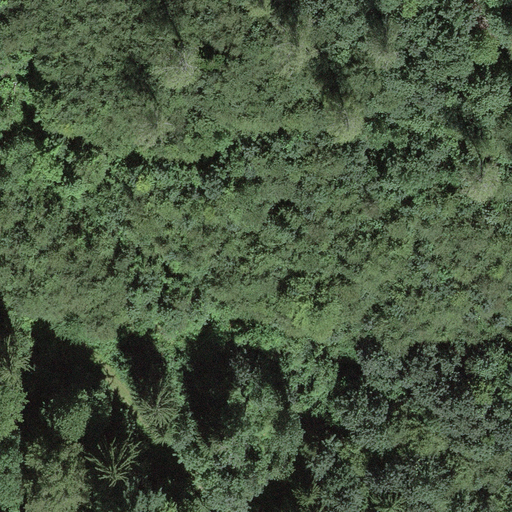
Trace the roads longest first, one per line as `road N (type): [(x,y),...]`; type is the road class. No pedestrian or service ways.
road 1 (track): [(511,335),(358,327),(237,347),(138,337),(37,307)]
road 2 (track): [(225,511),(37,307),(0,284)]
